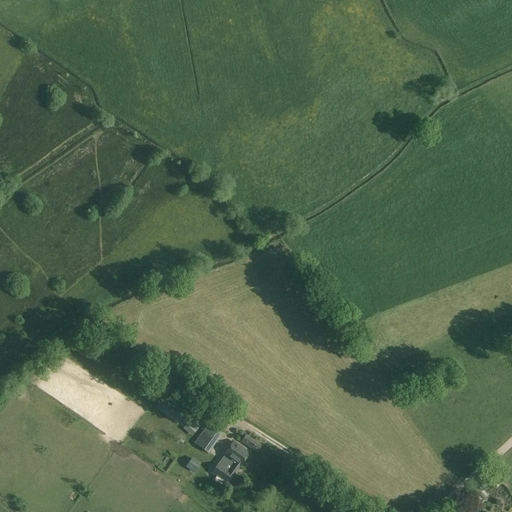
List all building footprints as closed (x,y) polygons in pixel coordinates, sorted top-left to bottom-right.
[(158,404),(181,423),(188,414),(165,395),(158,404)] [(197,414),(187,426),(195,432),(205,420),(197,414)] [(209,454),(223,434),(208,423),(194,443),(209,454)] [(262,446),(246,435),(241,442),(257,453),(262,446)] [(240,466),(249,453),(234,442),(224,456),(235,464),(230,472),(219,464),(212,473),(227,484),(237,471),(240,472),(243,469),(240,466)] [(194,472),(200,464),(192,458),(186,466),(194,472)] [(489,495),(481,486),(476,490),(484,499),(489,495)]
